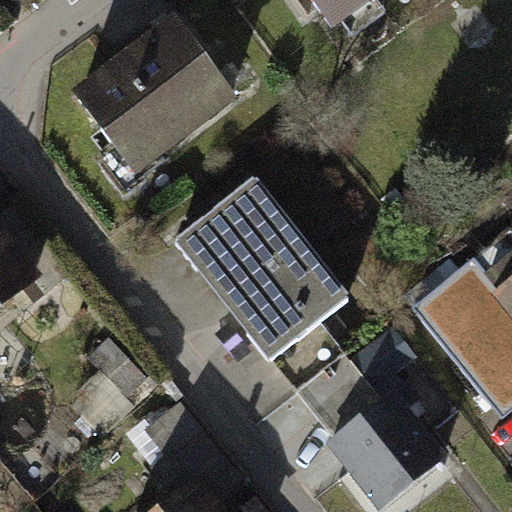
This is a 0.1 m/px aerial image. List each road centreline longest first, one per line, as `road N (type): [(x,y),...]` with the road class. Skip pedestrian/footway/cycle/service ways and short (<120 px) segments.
road 1 (residential): [(0,112),(304,511)]
road 2 (residential): [(0,82),(97,0)]
